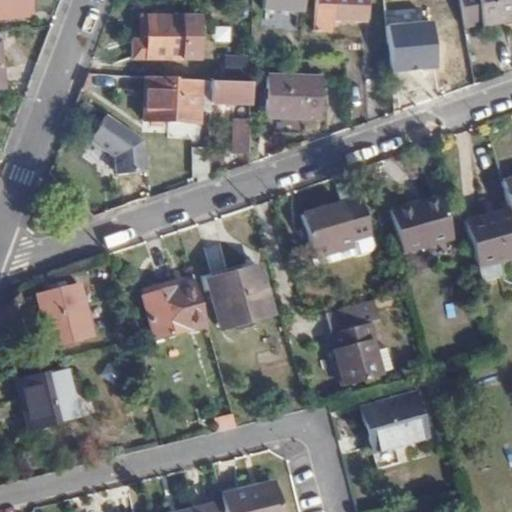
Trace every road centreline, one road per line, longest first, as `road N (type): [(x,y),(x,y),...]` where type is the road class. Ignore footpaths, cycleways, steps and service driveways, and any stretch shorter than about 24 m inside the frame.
road 1 (residential): [(0,264),(511,93)]
road 2 (residential): [(0,500),(316,425),(339,511)]
road 3 (residential): [(88,0),(0,242)]
